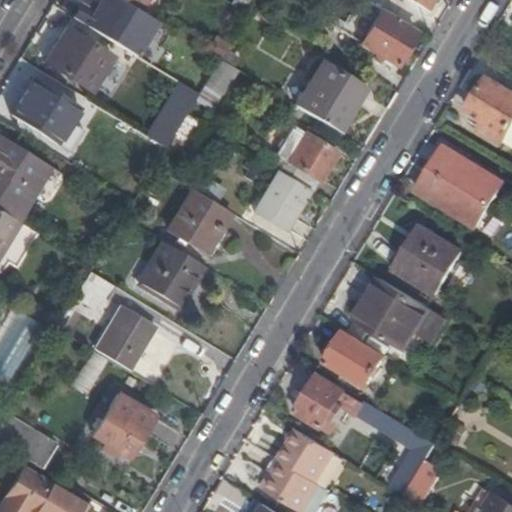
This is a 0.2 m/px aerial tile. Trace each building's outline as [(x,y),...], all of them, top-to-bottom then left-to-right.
[(136,9),(121,0),(101,0),(95,11),(80,5),(72,18),(132,54),(154,20),(136,9)] [(121,0),(136,9),(141,0),(121,0)] [(236,0),(232,6),(246,15),(252,5),(255,0),(236,0)] [(380,8),(367,0),(362,0),(349,22),(359,43),(375,52),(380,56),(395,65),(415,33),(379,11),(380,8)] [(410,0),(423,8),(427,0),(410,0)] [(112,56),(65,28),(44,62),(92,91),(112,56)] [(380,56),(375,52),(371,57),(377,61),(380,56)] [(219,60),(197,99),(216,109),(238,71),(219,60)] [(322,64),(295,107),(337,133),(346,118),(342,116),(359,88),(322,64)] [(198,76),(190,88),(199,94),(206,81),(198,76)] [(467,111),(485,123),(481,128),(503,142),(511,127),(511,91),(487,76),(467,111)] [(56,143),(69,123),(78,107),(33,80),(11,115),(56,143)] [(175,107),(165,102),(158,114),(176,124),(189,101),(181,97),(175,107)] [(77,128),(69,123),(56,143),(65,149),(77,128)] [(279,156),(272,167),(278,171),(309,190),(313,192),(337,153),(306,134),(288,161),(279,156)] [(0,209),(16,219),(49,167),(0,137),(0,209)] [(506,183),(446,147),(418,192),(478,228),(506,183)] [(309,190),(278,171),(253,211),(284,230),(309,190)] [(230,212),(192,188),(168,230),(202,250),(217,225),(221,227),(230,212)] [(0,252),(19,221),(16,219),(0,209),(0,252)] [(217,225),(202,250),(212,255),(226,230),(221,227),(217,225)] [(462,253),(420,227),(395,268),(436,294),(462,253)] [(204,267),(162,241),(138,281),(180,307),(204,267)] [(114,287),(90,272),(76,296),(99,311),(114,287)] [(386,281),(381,278),(369,296),(374,299),(386,281)] [(374,299),(369,296),(355,321),(404,351),(417,330),(430,308),(386,281),(374,299)] [(434,340),(447,319),(430,308),(417,330),(434,340)] [(121,309),(95,351),(128,372),(154,329),(121,309)] [(391,360),(392,359),(346,330),(325,364),(366,389),(385,357),(391,360)] [(84,394),(106,361),(92,352),(70,385),(84,394)] [(355,418),(358,413),(364,405),(318,377),(296,413),(331,434),(344,411),(355,418)] [(152,416),(117,393),(92,435),(128,457),(152,416)] [(358,413),(385,429),(392,417),(366,401),(364,405),(358,413)] [(56,445),(4,415),(1,420),(0,421),(0,445),(42,469),(56,445)] [(426,437),(435,443),(448,422),(439,416),(426,437)] [(391,487),(404,495),(435,443),(426,437),(392,417),(385,429),(385,430),(415,449),(391,487)] [(467,430),(458,425),(449,442),(457,447),(467,430)] [(336,454),(297,430),(279,460),(281,462),(318,484),(336,454)] [(44,483),(49,473),(42,469),(0,445),(0,481),(17,492),(18,490),(34,499),(26,511),(90,511),(86,508),(86,507),(44,483)] [(302,511),(318,485),(318,484),(281,462),(263,490),(298,511),(302,511)] [(275,511),(255,500),(248,511),(275,511)] [(476,511),(470,508),(467,511),(511,511),(511,504),(505,500),(497,511),(476,511)]
